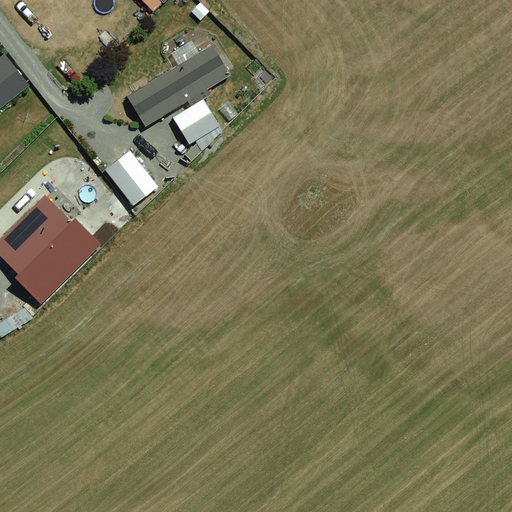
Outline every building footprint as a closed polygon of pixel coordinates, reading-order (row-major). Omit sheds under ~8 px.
[(213,43),(117,95),(126,112),(222,61),(213,43)] [(0,96),(20,81),(0,55),(0,96)] [(199,99),(165,118),(186,153),(219,134),(199,99)] [(127,145),(98,167),(132,209),(160,187),(127,145)] [(47,186),(0,233),(0,254),(43,296),(100,238),(47,186)]
